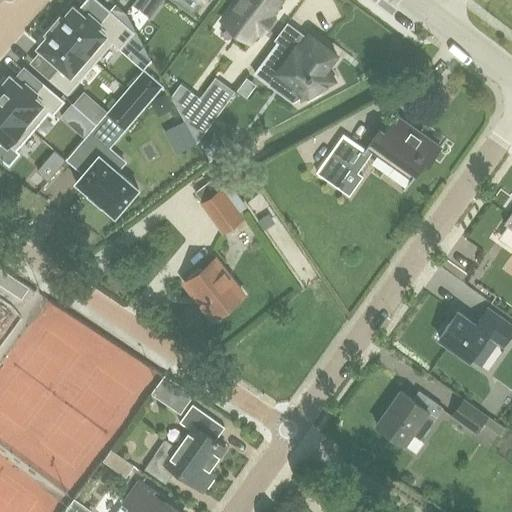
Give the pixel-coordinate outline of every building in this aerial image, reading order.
[(134,0),(132,3),(150,17),(161,0),(134,0)] [(280,0),(237,0),(222,21),(249,41),(258,30),(262,32),(273,17),(270,14),(280,0)] [(60,16),(53,24),(95,61),(112,41),(119,48),(133,31),(109,10),(99,22),(89,13),(86,17),(77,10),(73,6),(62,18),(60,16)] [(48,34),(37,47),(59,66),(49,77),(67,93),(95,61),(53,24),(46,32),(48,34)] [(277,41),(254,73),(270,84),(278,72),(293,83),(301,96),(302,98),(305,96),(307,100),(321,92),(319,88),(334,80),(326,67),(336,53),(309,33),(307,36),(300,45),(298,43),(292,51),(278,40),(277,41)] [(96,123),(68,157),(85,171),(76,182),(115,215),(138,188),(117,170),(125,161),(109,147),(161,85),(143,69),(106,111),(96,123)] [(9,75),(0,85),(0,102),(32,130),(48,111),(52,114),(63,101),(43,83),(36,91),(25,82),(22,86),(9,75)] [(242,83),(237,90),(246,96),(251,89),(242,83)] [(173,97),(172,97),(196,142),(197,142),(221,109),(203,96),(200,100),(181,86),(173,97)] [(0,156),(9,164),(19,152),(15,149),(32,130),(0,102),(0,156)] [(102,108),(92,120),(96,123),(106,111),(102,108)] [(380,128),(362,153),(340,138),(317,171),(349,195),(363,175),(359,172),(376,150),(414,177),(425,161),(429,164),(441,146),(396,114),(384,131),(380,128)] [(37,171),(48,180),(66,159),(55,150),(37,171)] [(224,233),(243,219),(220,186),(201,200),(224,233)] [(506,225),(502,230),(503,231),(511,237),(511,212),(504,224),(506,225)] [(213,316),(242,293),(215,259),(186,281),(213,316)] [(0,321),(2,323),(10,311),(0,303),(0,321)] [(503,345),(511,332),(511,325),(487,307),(476,324),(457,310),(439,336),(470,358),(488,334),(503,345)] [(420,438),(442,406),(425,394),(419,403),(401,390),(376,424),(404,443),(412,432),(420,438)] [(477,433),(489,416),(463,398),(451,415),(477,433)] [(189,429),(176,447),(209,470),(225,447),(215,440),(224,427),(192,404),(179,422),(189,429)] [(209,470),(176,447),(165,439),(144,469),(165,483),(175,470),(202,490),(214,473),(209,470)] [(78,511),(104,483),(96,476),(63,511),(78,511)] [(181,511),(159,496),(158,495),(160,492),(140,478),(124,501),(135,510),(133,511),(181,511)]
